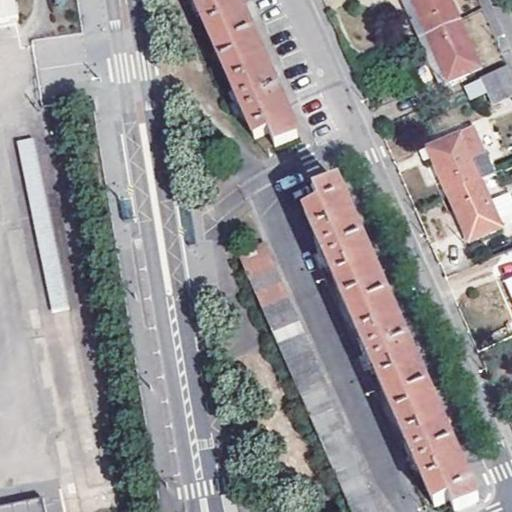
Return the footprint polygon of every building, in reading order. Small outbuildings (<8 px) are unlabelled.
[(0,0),(0,23),(18,20),(14,0),(0,0)] [(231,107),(227,109),(233,123),(237,121),(239,127),(245,124),(253,142),(268,136),(274,148),(297,138),(277,92),(236,0),(184,0),(186,3),(182,5),(188,19),(192,17),(195,24),(200,21),(234,99),(229,101),(231,107)] [(427,35),(412,0),(399,0),(417,40),(427,35)] [(453,0),(412,0),(427,35),(463,20),(453,0)] [(463,20),(427,35),(442,67),(431,72),(437,88),(448,83),(483,67),(463,20)] [(427,35),(417,40),(431,72),(442,67),(427,35)] [(489,93),(511,82),(511,76),(508,66),(483,78),(489,93)] [(511,82),(489,93),(496,107),(511,99),(511,82)] [(426,147),(448,196),(483,180),(496,174),(475,125),(426,147)] [(67,315),(32,143),(17,146),(52,318),(67,315)] [(505,228),(483,180),(448,196),(469,243),(505,228)] [(361,358),(356,360),(362,373),(367,371),(370,378),(375,375),(408,450),(403,453),(405,458),(401,461),(406,474),(411,472),(414,479),(420,476),(434,509),(450,502),(453,511),(456,511),(474,504),(455,461),(452,454),(406,350),(360,246),(335,188),(315,197),(320,207),(304,214),(318,248),(315,250),(317,256),(312,258),(319,273),(324,272),(326,277),(331,275),(363,349),(358,351),(361,358)] [(236,257),(242,271),(270,259),(264,245),(236,257)] [(242,271),(248,283),(275,271),(270,259),(242,271)] [(248,283),(254,296),(281,284),(275,271),(248,283)] [(281,284),(254,296),(259,309),(287,297),(281,284)] [(259,309),(265,322),(292,310),(287,297),(259,309)] [(265,322),(270,335),(298,323),(292,310),(265,322)] [(270,335),(276,348),(304,335),(298,323),(270,335)] [(304,335),(276,348),(282,361),(310,349),(304,335)] [(282,361),(287,373),(315,361),(310,349),(282,361)] [(287,373),(293,386),(321,374),(315,361),(287,373)] [(293,386),(299,399),(326,387),(321,374),(293,386)] [(299,399),(304,411),(332,399),(326,387),(299,399)] [(304,411),(310,424),(338,412),(332,399),(304,411)] [(310,424),(316,438),(344,426),(338,412),(310,424)] [(316,438),(322,451),(350,439),(344,426),(316,438)] [(350,439),(322,451),(328,465),(356,453),(350,439)] [(328,465),(333,477),(361,465),(356,453),(328,465)] [(333,477),(339,490),(367,478),(361,465),(333,477)] [(339,490),(345,503),(372,491),(367,478),(339,490)] [(345,503),(348,511),(356,511),(378,503),(372,491),(345,503)] [(381,511),(378,503),(356,511),(381,511)]
